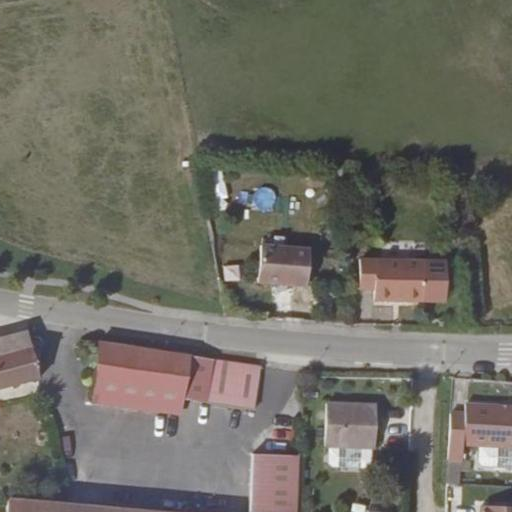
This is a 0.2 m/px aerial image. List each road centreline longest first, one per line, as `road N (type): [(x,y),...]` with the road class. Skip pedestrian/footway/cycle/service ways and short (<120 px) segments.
road 1 (residential): [(511,355),(232,342),(0,302)]
road 2 (unknown): [(64,313),(65,380),(92,423),(136,443),(222,461)]
road 3 (unknown): [(222,461),(273,406),(294,344)]
